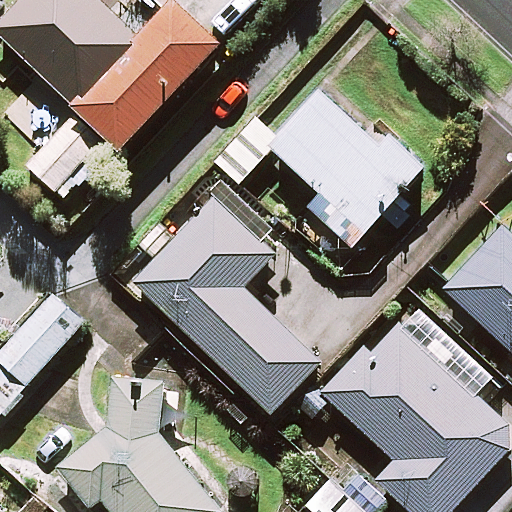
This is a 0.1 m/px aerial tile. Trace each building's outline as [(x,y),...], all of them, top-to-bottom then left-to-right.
[(23,0),(0,24),(0,30),(128,153),(227,50),(182,7),(147,44),(100,0),(23,0)] [(261,122),(222,165),(245,185),(278,149),(327,195),(314,209),(358,249),(431,171),(396,137),(390,144),(332,89),(282,142),(261,122)] [(106,146),(76,117),(31,164),(60,193),(106,146)] [(285,253),(224,196),(140,284),(279,416),(328,364),(250,290),(285,253)] [(511,233),(509,230),(451,293),(511,348),(511,233)] [(0,426),(87,324),(56,297),(0,362),(0,426)] [(456,511),(511,451),(511,429),(480,400),(498,380),(424,312),(406,332),(400,327),(375,354),(370,349),(328,395),(401,462),(382,482),(414,511),(456,511)] [(112,427),(61,470),(95,509),(105,501),(113,511),(226,511),(168,442),(171,379),(115,376),(112,427)] [(0,501),(0,511),(6,511),(9,510),(0,501)]
